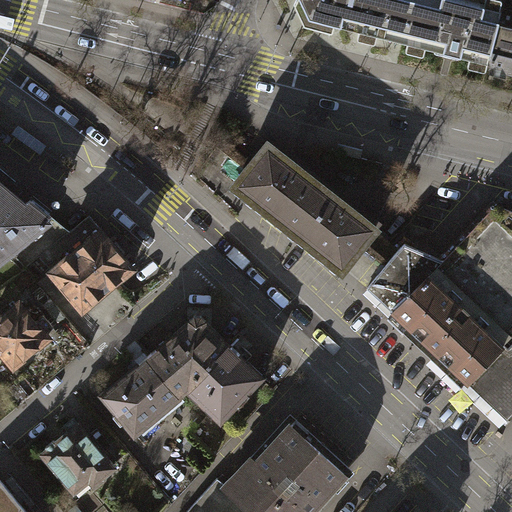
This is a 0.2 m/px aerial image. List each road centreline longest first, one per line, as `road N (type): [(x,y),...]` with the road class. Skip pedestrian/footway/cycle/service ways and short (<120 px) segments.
road 1 (primary): [(493,511),(215,250)]
road 2 (tertiary): [(511,142),(209,66)]
road 3 (residential): [(215,250),(0,435)]
road 4 (tertiary): [(209,66),(0,14)]
road 5 (primary): [(0,70),(164,201)]
